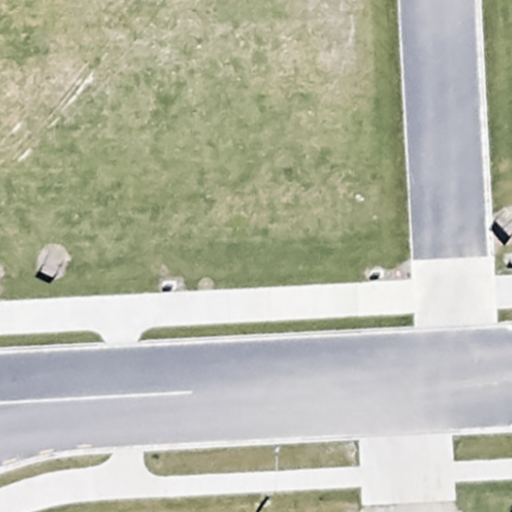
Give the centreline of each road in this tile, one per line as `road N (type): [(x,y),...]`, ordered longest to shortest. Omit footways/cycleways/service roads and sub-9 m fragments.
road 1 (unclassified): [(0,406),(511,379)]
road 2 (unknown): [(0,57),(511,41)]
